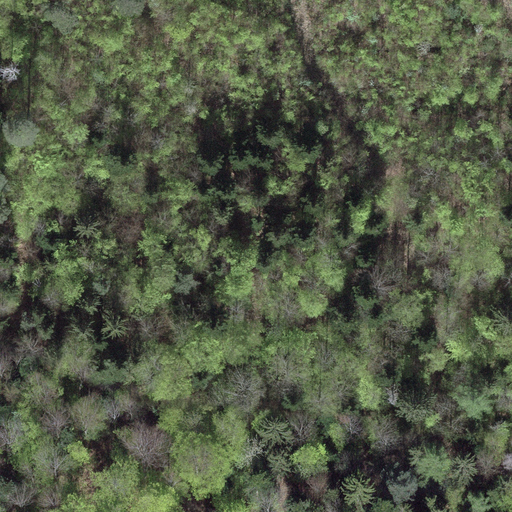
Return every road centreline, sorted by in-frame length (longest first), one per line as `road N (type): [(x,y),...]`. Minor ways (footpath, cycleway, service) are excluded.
road 1 (track): [(124,406),(294,317),(400,241),(511,177)]
road 2 (track): [(193,511),(107,389),(56,366),(0,358)]
